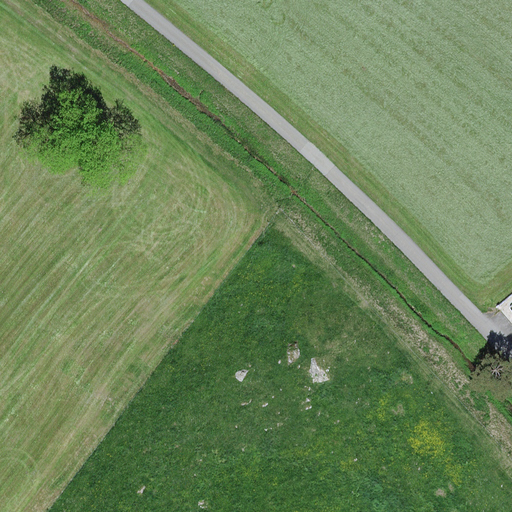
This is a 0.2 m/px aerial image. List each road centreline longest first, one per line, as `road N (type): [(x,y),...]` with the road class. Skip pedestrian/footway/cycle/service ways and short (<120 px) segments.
road 1 (track): [(0,0),(148,111),(327,268),(511,465)]
road 2 (unclassified): [(130,0),(398,227),(511,349)]
